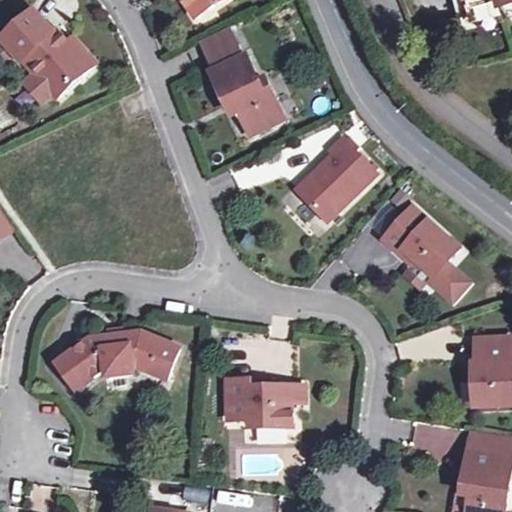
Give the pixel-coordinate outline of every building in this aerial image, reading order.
[(187,0),(197,15),(220,0),(187,0)] [(511,0),(456,0),(461,15),(469,45),(511,32),(511,0)] [(96,65),(75,40),(64,27),(57,31),(38,7),(1,40),(23,66),(29,61),(60,97),(96,65)] [(210,68),(243,54),(230,27),(198,42),(210,68)] [(81,34),(75,40),(96,65),(102,59),(81,34)] [(232,97),(239,113),(247,130),(280,115),(263,78),(255,81),(243,54),(210,68),(205,70),(220,103),(225,101),(232,97)] [(232,116),(239,113),(232,97),(225,101),(232,116)] [(337,158),(300,190),(328,221),(380,175),(346,137),(331,152),(337,158)] [(386,239),(402,253),(407,248),(437,277),(464,249),(418,205),(386,239)] [(0,207),(0,237),(13,228),(0,207)] [(27,268),(35,259),(10,238),(2,248),(27,268)] [(407,248),(402,253),(433,282),(437,277),(407,248)] [(94,336),(58,362),(80,391),(102,376),(110,373),(112,380),(135,378),(135,372),(146,371),(172,382),(186,346),(150,332),(129,334),(128,329),(113,331),(111,336),(94,336)] [(511,341),(486,342),(488,366),(482,366),(479,366),(480,410),(511,408),(511,341)] [(296,427),(295,402),(294,385),(255,385),(255,377),(231,377),(231,420),(251,421),(251,428),(296,427)] [(306,385),(294,385),(295,402),(306,402),(306,385)] [(511,439),(478,434),(474,453),(511,460),(511,439)] [(465,497),(469,497),(477,499),(475,511),(474,511),(509,511),(511,498),(511,460),(474,453),(465,497)] [(466,509),(475,511),(477,499),(469,497),(466,509)]
